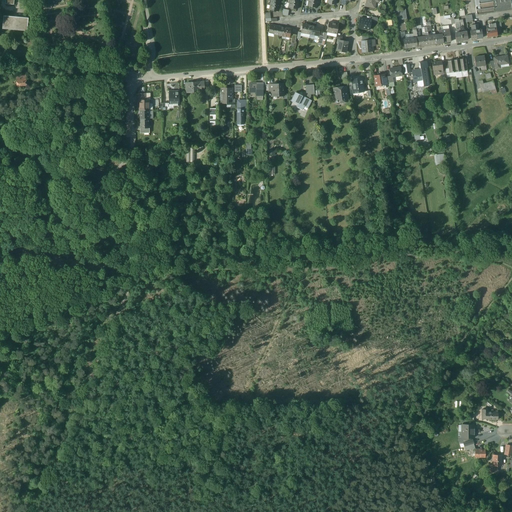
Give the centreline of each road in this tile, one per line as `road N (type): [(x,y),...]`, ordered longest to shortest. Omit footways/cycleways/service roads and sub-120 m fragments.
road 1 (residential): [(132,89),(131,153),(93,187),(64,184),(0,142)]
road 2 (residential): [(149,78),(354,59)]
road 3 (residential): [(354,59),(511,39)]
road 4 (track): [(77,402),(131,270)]
road 5 (track): [(131,270),(0,325)]
road 6 (track): [(29,511),(77,402)]
